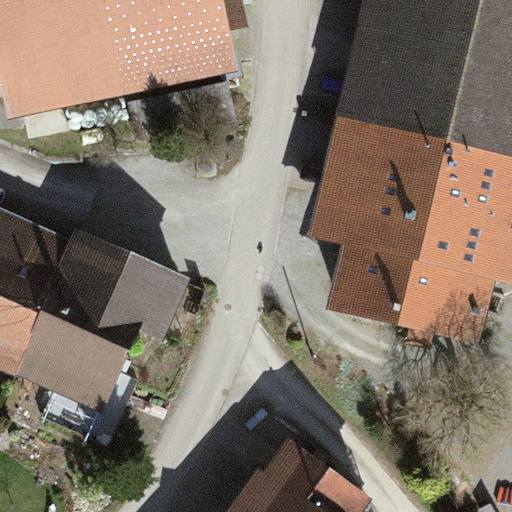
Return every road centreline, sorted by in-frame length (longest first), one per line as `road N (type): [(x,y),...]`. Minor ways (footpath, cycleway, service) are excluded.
road 1 (residential): [(282,0),(279,80),(252,256),(220,363),(138,511)]
road 2 (unknown): [(511,365),(476,388),(442,384),(355,339),(252,256)]
